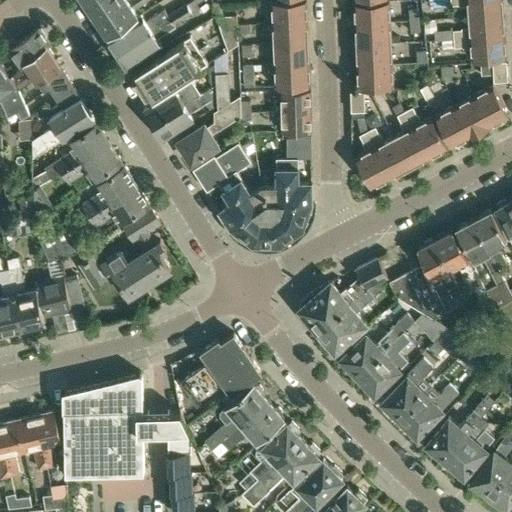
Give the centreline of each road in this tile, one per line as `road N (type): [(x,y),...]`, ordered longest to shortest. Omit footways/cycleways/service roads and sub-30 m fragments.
road 1 (residential): [(239,293),(51,0)]
road 2 (residential): [(444,511),(303,372),(239,293)]
road 3 (residential): [(0,376),(143,339),(239,293)]
road 4 (residential): [(344,236),(333,212),(326,0)]
road 5 (residential): [(344,236),(511,150)]
